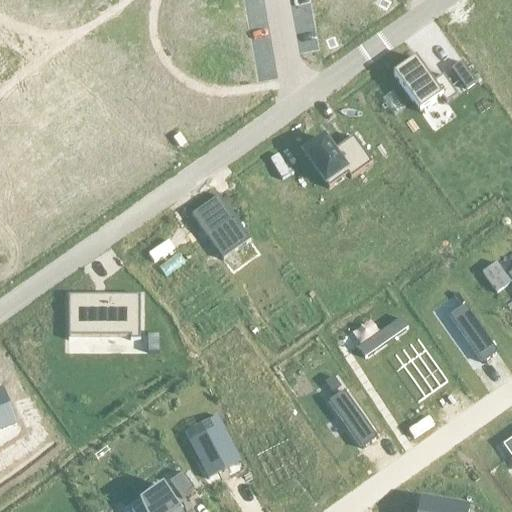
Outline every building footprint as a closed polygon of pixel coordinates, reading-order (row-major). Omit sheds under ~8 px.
[(511,26),(493,41),(511,67),(511,26)] [(416,60),(394,76),(420,114),(442,99),(447,105),(458,97),(444,76),(433,84),(416,60)] [(462,63),(452,71),(466,91),(477,84),(462,63)] [(325,141),(304,155),(329,190),(348,176),(351,180),(373,165),(354,138),(333,153),(325,141)] [(219,197),(192,217),(224,262),(251,242),(219,197)] [(493,221),(475,235),(486,249),(504,235),(493,221)] [(496,265),(483,275),(497,295),(511,285),(496,265)] [(458,295),(454,298),(461,308),(465,305),(458,295)] [(141,297),(69,297),(69,341),(71,341),(71,338),(131,338),(131,341),(141,341),(141,297)] [(465,307),(450,318),(484,364),(498,354),(465,307)] [(401,320),(358,350),(365,359),(408,329),(401,320)] [(159,336),(148,337),(148,354),(160,354),(159,336)] [(425,350),(395,372),(419,406),(420,405),(419,403),(447,383),(448,385),(449,384),(425,350)] [(333,379),(325,385),(331,393),(339,388),(333,379)] [(4,391),(0,392),(0,432),(17,426),(4,391)] [(344,393),(330,403),(363,450),(378,440),(344,393)] [(223,427),(189,444),(207,479),(209,478),(208,477),(239,461),(239,463),(241,462),(223,427)] [(289,438),(255,455),(274,492),(275,491),(275,490),(305,474),(306,476),(307,475),(289,438)] [(183,474),(170,483),(182,500),(195,490),(183,474)] [(163,488),(141,504),(146,511),(183,511),(185,511),(184,505),(176,507),(163,488)] [(421,502),(419,511),(468,511),(469,511),(421,502)]
